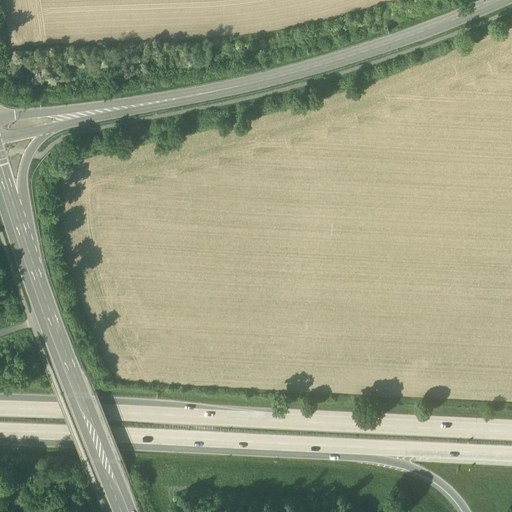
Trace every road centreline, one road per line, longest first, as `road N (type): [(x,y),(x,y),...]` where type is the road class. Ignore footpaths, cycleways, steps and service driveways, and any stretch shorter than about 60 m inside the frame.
road 1 (motorway): [(511,433),(0,409)]
road 2 (motorway): [(203,441),(511,455)]
road 3 (secondary): [(207,92),(364,51),(499,0)]
road 4 (motorway): [(203,441),(401,466),(433,479),(465,511)]
road 5 (secondary): [(207,92),(0,117)]
road 6 (motorway): [(0,433),(203,441)]
road 7 (secondary): [(59,124),(207,92)]
road 8 (secondary): [(27,251),(76,390)]
road 9 (secondary): [(27,251),(25,163),(59,124)]
road 10 (secondary): [(127,511),(76,390)]
